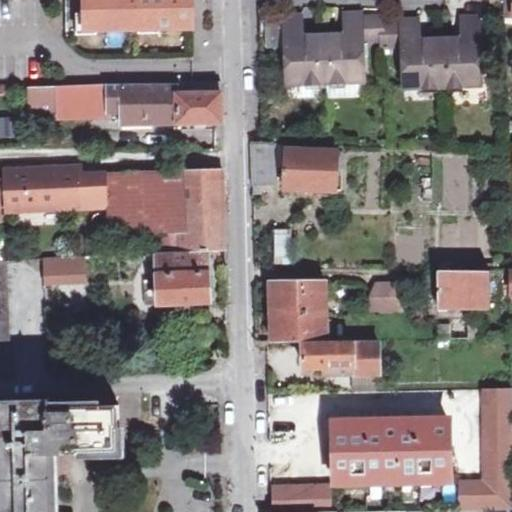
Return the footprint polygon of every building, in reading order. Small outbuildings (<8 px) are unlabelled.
[(85,0),(86,16),(94,16),(94,29),(141,28),(140,22),(160,22),(160,28),(194,27),(193,0),(85,0)] [(287,15),(287,20),(288,46),(289,80),(296,80),(326,79),(335,79),(365,78),(364,40),(364,18),(364,13),(347,14),(347,43),(342,44),(342,33),(312,34),(312,44),(306,44),(306,15),(287,15)] [(383,18),(364,18),(364,40),(383,39),(383,24),(383,18)] [(288,46),(287,20),(274,20),(275,34),(275,46),(288,46)] [(404,24),(404,46),(405,89),(482,88),(481,20),(464,21),(464,50),(458,50),(458,40),(428,40),(428,50),(423,51),(423,21),(403,21),(404,24)] [(404,46),(404,24),(383,24),(383,39),(383,47),(404,46)] [(365,78),(335,79),(335,100),(365,100),(365,78)] [(326,79),(296,80),(297,101),(327,100),(326,79)] [(223,80),(200,81),(201,124),(224,123),(223,80)] [(200,81),(177,82),(177,86),(179,125),(201,124),(200,81)] [(177,86),(59,89),(59,93),(60,114),(60,118),(110,118),(110,111),(122,111),(122,127),(179,125),(177,86)] [(60,114),(59,93),(47,93),(47,114),(60,114)] [(279,144),(266,143),(254,143),(255,185),(281,184),(279,144)] [(290,152),(289,182),(316,183),(316,191),(340,192),(340,152),(290,152)] [(175,159),(175,171),(225,169),(225,157),(175,159)] [(59,168),(8,170),(9,211),(84,208),(83,175),(83,174),(59,175),(59,168)] [(225,169),(175,171),(108,175),(110,233),(154,232),(155,253),(158,252),(160,303),(212,301),(211,258),(215,258),(216,250),(227,250),(226,209),(225,169)] [(108,175),(83,175),(84,208),(108,207),(108,175)] [(316,183),(289,182),(289,190),(316,191),(316,183)] [(279,264),(294,265),(295,233),(280,233),(279,264)] [(84,255),(45,257),(45,281),(85,280),(84,255)] [(9,258),(0,258),(0,378),(12,378),(9,258)] [(493,273),(468,272),(442,272),(442,308),(493,308),(493,273)] [(273,343),(303,343),(303,366),(326,366),(326,374),(381,374),(381,341),(328,342),(327,283),(273,284),(273,299),(273,326),(273,343)] [(375,312),(403,312),(402,285),(382,284),(373,293),(375,312)] [(442,340),(469,340),(494,340),(493,326),(443,326),(442,340)] [(511,439),(511,391),(485,391),(486,481),(461,481),(462,510),(511,509),(511,439)] [(0,511),(54,511),(54,456),(87,456),(119,455),(119,452),(121,452),(120,405),(51,407),(51,398),(0,398),(0,511)] [(452,479),(451,420),(335,422),(335,451),(336,481),(452,479)] [(332,511),(332,484),(273,485),(273,511),(332,511)]
